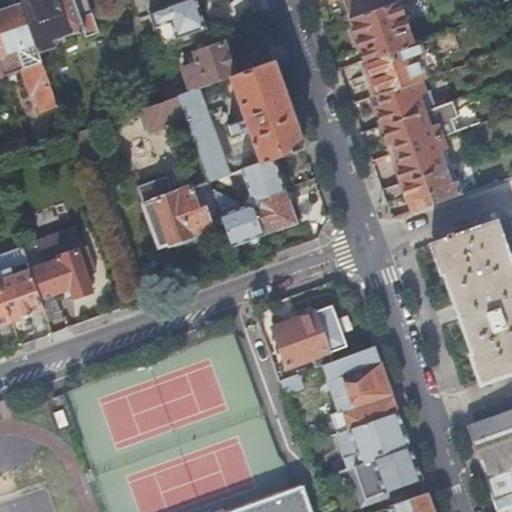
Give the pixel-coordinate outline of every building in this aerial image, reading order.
[(20,0),(23,6),(39,52),(55,47),(52,40),(83,29),(86,36),(99,31),(87,0),(20,0)] [(143,0),(147,9),(154,6),(159,5),(171,0),(143,0)] [(171,0),(159,5),(154,6),(162,28),(172,24),(176,37),(181,35),(187,33),(205,26),(195,0),(171,0)] [(343,0),(350,20),(400,2),(405,0),(343,0)] [(366,60),(415,43),(400,2),(350,20),(366,60)] [(10,7),(0,10),(0,65),(3,75),(21,68),(30,93),(34,92),(40,109),(57,103),(39,52),(23,6),(11,10),(10,7)] [(185,67),(190,81),(201,77),(204,85),(216,80),(229,76),(234,74),(222,41),(192,52),(196,63),(185,67)] [(380,97),(422,81),(425,80),(418,60),(425,57),(423,53),(419,41),(415,43),(366,60),(380,97)] [(435,49),(423,53),(425,57),(418,60),(425,80),(444,74),(435,49)] [(303,146),(271,60),(234,74),(229,76),(234,89),(261,161),(273,157),(303,146)] [(374,99),(380,97),(366,60),(360,63),(374,99)] [(234,89),(229,76),(216,80),(221,93),(234,89)] [(190,81),(175,86),(178,94),(204,85),(201,77),(190,81)] [(204,85),(178,94),(183,108),(206,172),(209,180),(228,173),(225,167),(201,100),(221,93),(216,80),(204,85)] [(377,109),(383,126),(425,111),(419,95),(426,92),(422,81),(380,97),(383,107),(377,109)] [(175,86),(173,82),(160,87),(164,99),(178,94),(175,86)] [(425,111),(432,108),(426,92),(419,95),(425,111)] [(178,94),(164,99),(139,108),(144,123),(183,108),(178,94)] [(374,99),(377,109),(383,107),(380,97),(374,99)] [(396,141),(400,153),(442,137),(457,132),(456,127),(453,119),(457,118),(459,117),(453,100),(432,108),(425,111),(383,126),(390,144),(396,141)] [(101,157),(90,126),(68,134),(79,165),(101,157)] [(133,156),(169,156),(169,136),(133,137),(133,156)] [(0,157),(30,147),(26,137),(0,146),(0,157)] [(398,166),(404,183),(445,168),(439,152),(447,150),(442,137),(400,153),(404,164),(398,166)] [(390,144),(394,155),(400,153),(396,141),(390,144)] [(439,152),(445,168),(452,165),(447,150),(439,152)] [(394,155),(398,166),(404,164),(400,153),(394,155)] [(237,170),(240,169),(251,165),(247,154),(233,159),(234,163),(237,170)] [(296,222),(273,157),(261,161),(251,165),(240,169),(249,193),(244,204),(221,212),(224,221),(232,245),(296,222)] [(225,167),(228,173),(237,170),(234,163),(225,167)] [(416,198),(420,209),(463,194),(452,165),(445,168),(404,183),(410,200),(416,198)] [(209,180),(206,172),(174,184),(170,175),(141,186),(147,202),(145,202),(160,245),(170,241),(171,243),(192,235),(191,233),(224,221),(221,212),(209,180)] [(410,200),(414,211),(420,209),(416,198),(410,200)] [(511,264),(511,262),(496,221),(453,237),(451,232),(444,234),(446,240),(435,244),(485,383),(511,373),(511,264)] [(74,228),(21,247),(39,297),(69,286),(73,297),(92,290),(86,274),(95,271),(86,245),(81,247),(74,228)] [(272,238),(265,240),(269,251),(276,248),(272,238)] [(0,288),(12,321),(44,309),(39,297),(21,247),(21,246),(0,254),(0,288)] [(0,324),(12,321),(0,288),(0,324)] [(326,363),(345,356),(342,346),(346,345),(332,304),(314,310),(315,312),(273,327),(288,366),(323,354),(326,363)] [(337,433),(398,411),(375,345),(345,356),(326,363),(322,364),(339,410),(330,414),(337,433)] [(280,380),(285,393),(303,387),(298,373),(280,380)] [(511,472),(511,410),(469,426),(488,481),(511,472)] [(352,466),(410,445),(398,411),(337,433),(335,434),(347,468),(352,466)] [(415,481),(422,478),(410,445),(352,466),(365,499),(415,481)] [(511,472),(488,481),(499,510),(511,505),(511,472)] [(419,495),(427,492),(422,478),(415,481),(419,495)] [(214,511),(310,511),(300,482),(214,511)] [(434,511),(427,492),(419,495),(389,506),(390,511),(434,511)]
